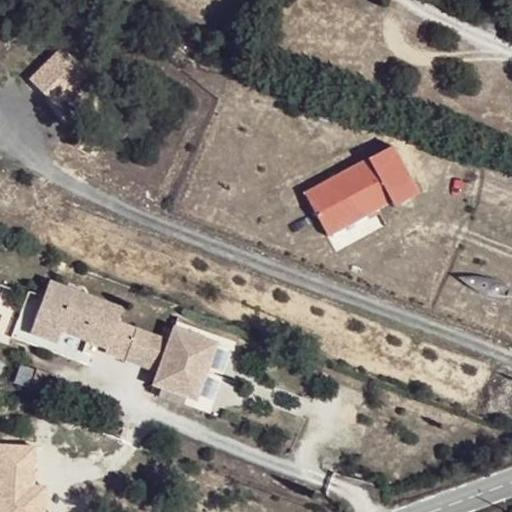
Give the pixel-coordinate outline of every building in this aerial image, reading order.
[(401,145),(312,190),(334,234),(398,201),(401,207),(426,194),(401,145)] [(121,309),(48,282),(38,304),(27,333),(54,343),(59,330),(84,340),(106,348),(105,355),(122,361),(134,329),(116,322),(121,309)] [(76,361),(84,340),(59,330),(54,343),(27,333),(38,304),(23,299),(7,337),(76,361)] [(141,368),(136,382),(178,397),(200,339),(158,323),(152,336),(141,368)] [(152,336),(134,329),(122,361),(141,368),(152,336)] [(57,379),(31,370),(25,387),(51,397),(57,379)] [(39,444),(0,442),(0,511),(45,511),(46,486),(37,486),(39,444)]
